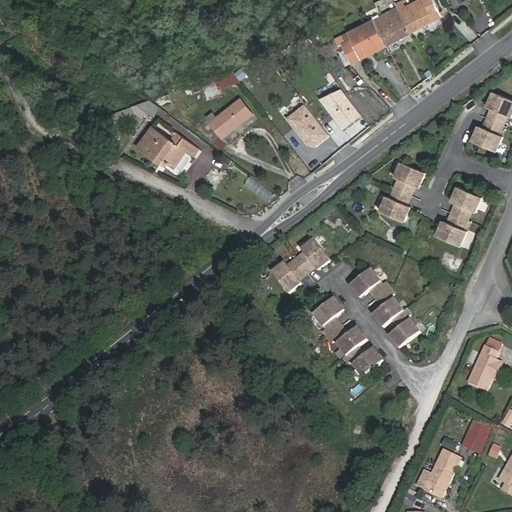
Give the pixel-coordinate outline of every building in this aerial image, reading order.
[(442,17),(434,0),(420,0),(399,11),(411,33),(442,17)] [(398,9),(350,33),(353,39),(343,44),(353,63),(411,33),(399,11),(398,9)] [(335,39),(338,46),(343,44),(353,39),(350,33),(335,39)] [(216,78),(220,90),(241,82),(233,72),(216,78)] [(202,83),(206,94),(220,90),(216,78),(202,83)] [(511,100),(495,93),(488,108),(492,110),(488,119),(504,126),(508,116),(511,118),(511,100)] [(207,117),(211,122),(223,138),(253,114),(241,99),(217,118),(213,113),(207,117)] [(145,110),(153,115),(159,107),(151,100),(139,105),(145,110)] [(133,107),(135,113),(145,110),(139,105),(133,107)] [(135,113),(133,107),(75,128),(77,134),(135,113)] [(339,110),(328,115),(332,122),(342,116),(339,110)] [(504,126),(488,119),(484,129),(480,127),(474,142),(498,152),(504,137),(500,135),(504,126)] [(200,149),(178,133),(172,141),(153,127),(138,147),(161,164),(164,159),(175,168),(187,152),(193,157),(200,149)] [(427,174),(403,164),(397,179),(401,181),(397,190),(413,197),(417,187),(421,189),(427,174)] [(484,198),(460,188),(453,203),(457,205),(453,214),(469,221),(473,211),(478,213),(484,198)] [(413,197),(397,190),(393,200),(389,198),(382,213),(406,223),(413,208),(409,206),(413,197)] [(469,221),(453,214),(449,224),(445,222),(439,237),(463,247),(470,232),(465,230),(469,221)] [(287,262),(274,272),(290,293),(303,283),(300,279),(316,267),(319,270),(332,260),(316,239),(303,250),(306,253),(298,259),(290,266),(287,262)] [(373,269),(352,285),(362,298),(372,290),(385,307),(375,315),(385,328),(395,320),(401,328),(391,336),(401,349),(422,333),(410,317),(413,315),(408,310),(406,311),(394,296),(396,295),(392,289),(387,283),(385,285),(373,269)] [(336,297),(315,314),(327,329),(325,331),(334,343),(337,341),(348,356),(346,358),(350,364),(353,362),(365,378),(386,361),(376,348),(366,356),(359,348),(369,340),(359,327),(349,335),(343,326),(336,318),(346,310),(336,297)] [(500,352),(487,346),(470,383),(487,391),(500,362),(496,360),(500,352)] [(491,432),(484,428),(478,440),(486,443),(491,432)] [(495,444),(489,456),(498,460),(503,447),(495,444)] [(417,486),(443,498),(463,458),(444,449),(433,474),(425,470),(417,486)] [(511,458),(500,479),(511,485),(511,458)] [(409,495),(405,502),(413,506),(416,499),(409,495)]
